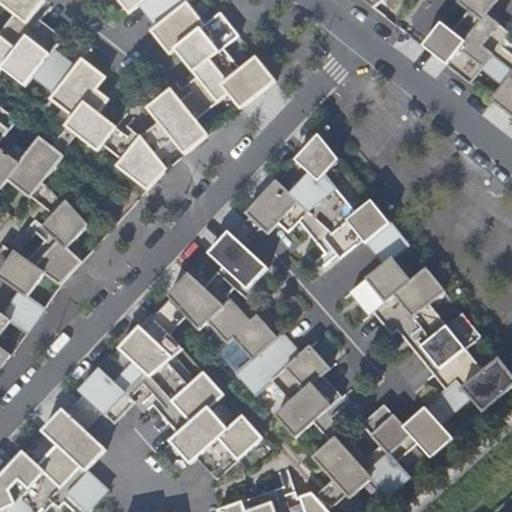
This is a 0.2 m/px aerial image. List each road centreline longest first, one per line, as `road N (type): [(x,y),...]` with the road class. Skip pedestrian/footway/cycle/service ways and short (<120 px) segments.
road 1 (residential): [(0,429),(362,42)]
road 2 (residential): [(511,157),(362,42)]
